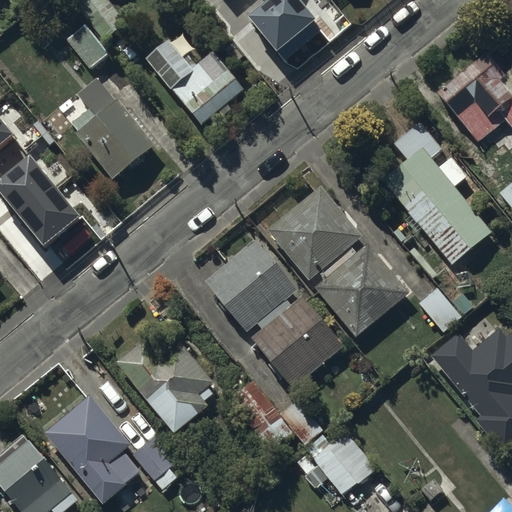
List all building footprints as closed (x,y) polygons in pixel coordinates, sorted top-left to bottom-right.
[(71,0),(110,49),(134,31),(109,0),(71,0)] [(310,0),(221,0),(232,13),(238,8),(264,39),(310,0)] [(168,39),(144,58),(168,87),(170,86),(199,123),(244,87),(214,50),(191,68),(168,39)] [(485,50),(436,89),(477,140),(504,118),(511,128),(511,126),(511,64),(502,72),(485,50)] [(77,129),(74,131),(111,177),(153,143),(117,97),(114,99),(96,76),(76,93),(88,108),(71,122),(77,129)] [(406,158),(381,177),(406,209),(400,214),(413,232),(421,226),(451,263),(491,231),(454,184),(466,175),(450,155),(438,165),(431,156),(442,148),(419,120),(392,141),(406,158)] [(0,190),(7,185),(44,231),(57,220),(66,231),(82,218),(74,208),(90,194),(37,131),(0,161),(0,190)] [(360,234),(319,184),(265,227),(308,280),(320,270),(325,276),(312,286),(353,336),(407,292),(367,243),(356,251),(350,243),(360,234)] [(342,345),(254,237),(204,278),(246,330),(256,322),(260,328),(250,336),(291,386),(342,345)] [(437,286),(418,302),(443,332),(462,316),(437,286)] [(457,332),(430,354),(479,414),(474,418),(502,453),(511,444),(511,332),(506,337),(498,327),(471,349),(457,332)] [(141,339),(115,360),(173,432),(207,404),(203,400),(212,392),(206,385),(212,380),(177,337),(154,355),(141,339)] [(293,432),(250,380),(226,401),(271,452),(293,432)] [(132,441),(91,393),(45,432),(105,502),(126,484),(125,482),(140,469),(123,449),(132,441)] [(296,399),(281,412),(305,442),(321,429),(296,399)] [(375,467),(344,429),(328,442),(322,434),(305,449),(308,453),(297,462),(308,475),(305,477),(314,488),(327,476),(342,494),(375,467)] [(156,433),(132,452),(161,489),(180,474),(172,464),(177,459),(156,433)] [(0,479),(24,511),(49,511),(53,509),(54,511),(63,511),(79,500),(31,438),(29,440),(24,434),(0,452),(0,479)]
